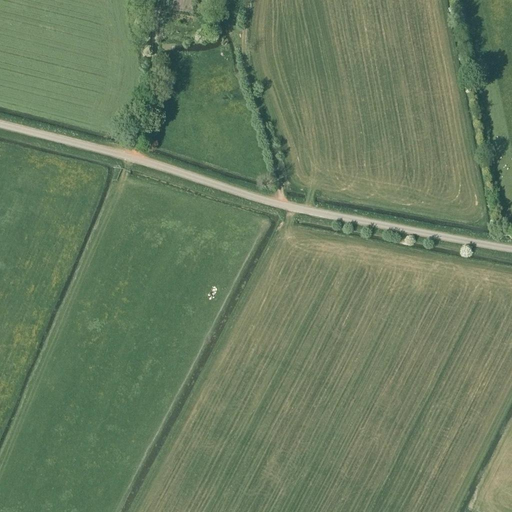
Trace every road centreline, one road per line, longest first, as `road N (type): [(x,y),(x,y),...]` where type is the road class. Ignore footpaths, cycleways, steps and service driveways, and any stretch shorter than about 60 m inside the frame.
road 1 (unclassified): [(511,249),(279,204),(0,124)]
road 2 (track): [(279,204),(244,61),(247,0)]
road 3 (track): [(160,0),(150,89),(128,157)]
